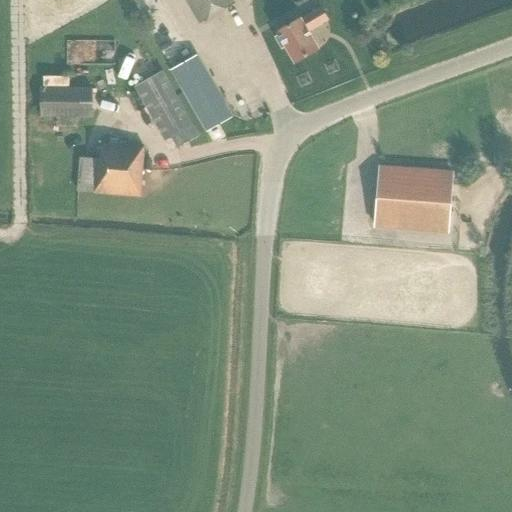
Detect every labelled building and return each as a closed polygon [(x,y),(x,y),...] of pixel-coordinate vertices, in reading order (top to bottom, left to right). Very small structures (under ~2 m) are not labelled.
[(185,0),(199,24),(234,4),(231,0),(185,0)] [(307,31),(327,20),(320,9),(301,20),(300,19),(277,33),(279,36),(277,38),(282,47),(284,46),(294,63),(318,50),(307,31)] [(72,59),(116,57),(116,38),(71,39),(72,59)] [(171,70),(187,98),(206,132),(232,117),(196,55),(171,70)] [(198,136),(180,103),(161,70),(134,86),(165,140),(171,137),(178,148),(198,136)] [(91,117),(90,88),(39,89),(39,127),(75,126),(75,117),(91,117)] [(144,147),(101,143),(99,160),(80,158),(78,192),(140,196),(144,147)] [(447,233),(452,174),(379,168),(374,227),(447,233)]
